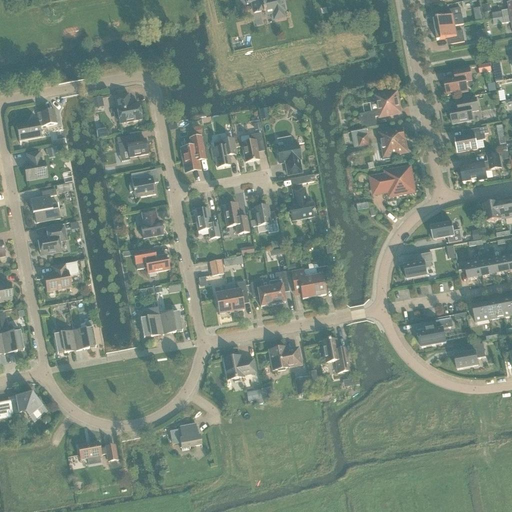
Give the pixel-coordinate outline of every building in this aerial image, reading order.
[(244,0),(246,5),(251,4),(253,14),(262,12),(262,14),(264,13),(264,12),(271,10),(274,20),(283,18),(280,8),(282,7),(280,0),(244,0)] [(502,12),(503,18),(511,16),(511,0),(507,0),(508,4),(507,4),(509,11),(502,12)] [(433,20),(435,31),(455,27),(454,22),(463,20),(460,9),(445,11),(446,18),(433,20)] [(511,16),(503,18),(504,24),(511,23),(511,28),(511,16)] [(455,27),(435,31),(437,41),(450,39),(451,45),(465,43),(463,31),(456,32),(455,27)] [(490,65),(478,67),(480,74),(491,72),(490,65)] [(457,78),(444,80),(447,96),(468,92),(466,82),(472,81),(470,69),(456,72),(457,78)] [(376,103),(371,104),(372,113),(360,115),(362,130),(377,127),(375,118),(400,113),(396,94),(384,96),(384,95),(375,96),(376,103)] [(114,97),(119,125),(142,120),(139,104),(130,106),(128,95),(114,97)] [(463,108),(450,110),(453,125),(473,121),(472,113),(478,111),(476,99),(462,102),(463,108)] [(54,111),(40,113),(42,121),(16,126),(19,142),(41,138),(39,128),(57,124),(54,111)] [(468,137),(455,140),(458,153),(478,150),(476,142),(482,141),(479,129),(467,131),(468,137)] [(380,150),(382,160),(392,158),(392,156),(407,153),(403,130),(380,134),(383,150),(380,150)] [(370,146),(367,131),(352,133),(354,149),(370,146)] [(245,163),(259,161),(255,141),(261,140),(260,134),(248,136),(250,142),(241,144),(245,163)] [(117,139),(118,148),(127,146),(129,158),(148,155),(145,140),(131,143),(130,136),(117,139)] [(203,152),(201,137),(190,139),(191,148),(181,150),(185,171),(199,168),(196,153),(203,152)] [(213,158),(215,158),(216,163),(217,168),(230,166),(228,153),(235,151),(233,140),(223,142),(213,143),(214,149),(212,150),(213,158)] [(302,174),(299,161),(300,160),(297,144),(276,149),(279,164),(285,163),(288,176),(302,174)] [(24,166),(27,181),(47,178),(44,163),(41,163),(40,153),(27,155),(29,166),(24,166)] [(484,163),(460,167),(463,183),(477,180),(477,182),(487,180),(486,172),(490,170),(490,171),(502,168),(499,155),(487,157),(488,163),(484,164),(484,163)] [(415,193),(410,168),(396,171),(396,174),(371,179),(374,195),(395,191),(396,196),(398,196),(399,197),(406,195),(407,194),(415,193)] [(155,178),(148,179),(146,172),(131,175),(132,182),(129,187),(130,193),(134,193),(135,199),(155,195),(153,184),(155,184),(155,178)] [(302,185),(315,183),(314,176),(301,178),(302,185)] [(307,203),(304,189),(292,192),(295,205),(289,206),(292,222),(310,218),(315,212),(313,211),(311,202),(307,203)] [(30,201),(33,214),(34,214),(36,224),(60,219),(57,203),(51,204),(50,197),(56,196),(55,190),(41,192),(42,198),(30,201)] [(511,218),(511,202),(498,205),(501,221),(511,218)] [(498,203),(483,206),(486,224),(501,221),(498,205),(498,203)] [(239,219),(237,205),(223,207),(227,228),(235,226),(237,235),(249,233),(246,218),(239,219)] [(270,220),(267,207),(254,209),(257,227),(267,225),(268,234),(278,232),(276,219),(270,220)] [(211,225),(208,210),(194,212),(198,232),(208,230),(210,240),(220,238),(217,224),(211,225)] [(143,240),(163,236),(160,222),(157,223),(156,220),(157,220),(155,212),(142,214),(144,225),(141,226),(143,240)] [(452,238),(449,224),(428,228),(430,242),(446,239),(447,245),(459,243),(458,237),(452,238)] [(59,243),(66,241),(64,227),(50,229),(51,238),(38,240),(40,255),(48,254),(48,255),(61,253),(59,243)] [(474,241),(481,240),(479,230),(472,232),(474,241)] [(146,269),(148,275),(169,271),(166,256),(149,259),(147,251),(133,254),(137,271),(146,269)] [(507,256),(506,252),(501,253),(502,257),(493,259),(496,275),(510,273),(507,256)] [(432,268),(429,254),(417,256),(418,264),(404,267),(407,281),(428,277),(426,269),(432,268)] [(493,259),(492,254),(478,257),(479,262),(482,278),(496,275),(493,259)] [(224,275),(221,261),(209,263),(211,277),(224,275)] [(479,262),(464,264),(467,281),(482,278),(479,262)] [(44,276),(47,292),(70,288),(68,276),(78,274),(76,263),(51,268),(52,275),(44,276)] [(309,270),(314,298),(326,296),(324,286),(330,284),(327,267),(318,269),(317,266),(310,265),(307,266),(308,270),(309,270)] [(302,300),(314,298),(309,270),(308,270),(303,271),(303,270),(291,272),(294,291),(300,290),(302,300)] [(277,287),(269,288),(273,306),(285,303),(283,291),(288,290),(285,273),(275,275),(277,287)] [(235,292),(228,293),(231,313),(244,311),(243,305),(248,304),(244,282),(234,284),(235,292)] [(273,306),(269,288),(262,289),(261,282),(250,284),(253,296),(258,295),(260,308),(273,306)] [(0,302),(13,300),(10,284),(0,285),(0,302)] [(219,315),(231,313),(228,293),(215,295),(219,315)] [(511,316),(511,300),(501,302),(504,318),(511,316)] [(501,302),(487,305),(490,321),(504,318),(501,302)] [(487,305),(472,307),(475,323),(490,321),(487,305)] [(159,316),(163,336),(182,332),(179,313),(159,316)] [(163,336),(159,316),(140,320),(144,339),(163,336)] [(452,321),(435,324),(437,331),(434,331),(434,329),(427,331),(427,332),(419,334),(419,335),(417,335),(418,343),(420,343),(421,349),(446,344),(443,329),(453,328),(452,321)] [(81,331),(73,332),(76,352),(96,348),(91,322),(84,323),(84,324),(80,325),(81,331)] [(1,336),(4,355),(24,351),(20,332),(1,336)] [(57,355),(76,352),(73,332),(54,336),(57,355)] [(339,358),(336,341),(330,342),(329,340),(321,342),(325,364),(335,362),(337,374),(350,372),(347,357),(339,358)] [(477,360),(486,358),(483,345),(470,347),(471,354),(455,357),(457,371),(478,367),(477,360)] [(288,367),(300,365),(297,350),(285,352),(285,349),(270,351),(273,371),(288,368),(288,367)] [(241,363),(239,357),(224,360),(224,361),(228,380),(227,380),(228,381),(243,378),(243,376),(255,374),(253,361),(241,363)] [(312,393),(309,378),(295,380),(298,396),(312,393)] [(260,389),(246,391),(247,400),(261,398),(260,389)] [(46,412),(31,395),(9,400),(11,406),(8,406),(7,403),(0,404),(0,419),(10,418),(10,415),(25,412),(34,422),(46,412)] [(179,428),(180,430),(169,432),(172,444),(180,442),(182,452),(190,450),(189,448),(201,446),(201,448),(202,448),(200,436),(198,437),(195,425),(179,428)] [(78,447),(80,460),(101,456),(107,455),(108,463),(117,461),(114,446),(106,448),(106,449),(99,450),(98,443),(78,447)]
